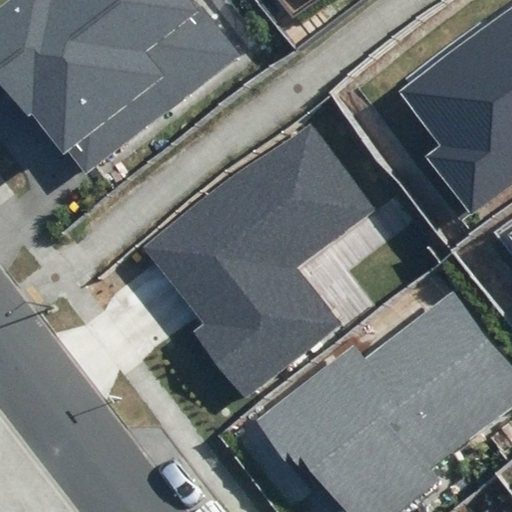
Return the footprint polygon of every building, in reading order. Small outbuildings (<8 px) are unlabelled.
[(237,53),(194,0),(5,0),(0,4),(0,82),(28,118),(33,115),(63,153),(68,150),(86,172),(237,53)] [(281,0),(293,15),(312,0),(281,0)] [(511,5),(400,90),(443,145),(426,158),(470,217),(511,185),(511,5)] [(321,114),(144,245),(204,325),(194,331),(245,398),(341,323),(296,268),(384,203),(321,114)] [(511,407),(511,366),(452,293),(367,361),(354,345),(261,420),(316,488),(322,483),(345,511),(403,511),(442,481),(433,470),(511,407)]
